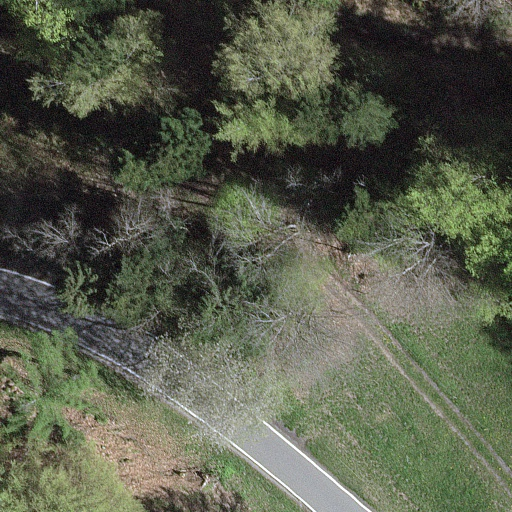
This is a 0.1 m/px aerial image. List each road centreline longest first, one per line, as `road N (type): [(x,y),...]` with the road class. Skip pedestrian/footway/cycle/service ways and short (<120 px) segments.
road 1 (track): [(511,484),(315,260),(78,99),(0,69)]
road 2 (tertiary): [(347,511),(128,341),(0,295)]
road 3 (track): [(511,63),(272,0)]
